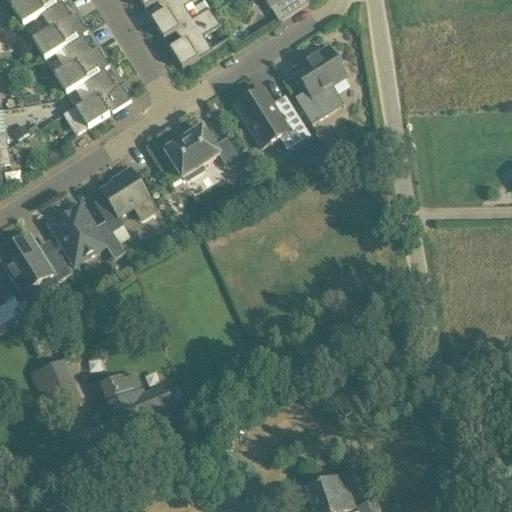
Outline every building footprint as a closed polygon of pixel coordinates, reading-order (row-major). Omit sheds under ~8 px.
[(6,0),(24,28),(63,4),(67,1),(66,0),(6,0)] [(138,0),(146,12),(158,5),(165,0),(138,0)] [(164,15),(152,22),(164,42),(176,35),(194,23),(194,22),(186,9),(200,0),(165,0),(158,5),(164,15)] [(264,0),(280,25),(309,7),(304,0),(264,0)] [(63,4),(24,28),(46,62),(84,38),(89,35),(77,16),(72,19),(63,4)] [(182,44),(171,52),(183,72),(213,53),(204,39),(221,28),(211,11),(194,22),(194,23),(176,35),(182,44)] [(46,62),(67,97),(106,72),(110,70),(99,51),(94,54),(84,38),(46,62)] [(331,54),(329,51),(295,73),(308,94),(296,101),(313,128),(335,114),(332,109),(341,102),(333,89),(347,80),(339,67),(343,65),(334,51),(331,54)] [(115,88),(106,72),(67,97),(76,110),(89,131),(110,118),(109,115),(112,113),(113,116),(132,104),(120,85),(115,88)] [(236,109),(263,152),(280,140),(288,153),(311,138),(287,100),(274,108),(264,92),(236,109)] [(26,109),(41,107),(40,97),(25,99),(26,109)] [(77,139),(89,131),(76,110),(63,118),(77,139)] [(20,145),(31,138),(27,133),(24,127),(13,134),(20,145)] [(37,127),(27,133),(31,138),(40,132),(37,127)] [(241,165),(227,142),(216,150),(203,130),(165,154),(167,157),(163,160),(172,174),(176,172),(183,182),(221,159),(229,172),(241,165)] [(0,153),(9,152),(7,138),(0,139),(0,153)] [(0,169),(11,168),(9,152),(0,153),(0,181),(1,181),(0,177),(0,169)] [(327,165),(320,154),(310,161),(317,171),(327,165)] [(106,224),(113,236),(124,229),(119,220),(134,211),(142,225),(159,215),(150,201),(151,201),(132,171),(119,179),(121,182),(101,194),(105,200),(95,206),(106,224)] [(96,231),(85,213),(81,207),(48,227),(75,270),(107,250),(115,263),(126,256),(113,236),(106,224),(96,231)] [(43,259),(30,239),(26,241),(22,240),(15,244),(14,248),(0,257),(0,262),(27,305),(71,277),(55,252),(43,259)] [(0,310),(6,307),(5,307),(17,300),(4,279),(0,281),(0,310)] [(0,327),(5,336),(8,334),(21,326),(13,313),(0,321),(0,327)] [(58,418),(84,407),(65,363),(40,375),(58,418)] [(123,377),(97,389),(115,432),(118,431),(120,435),(118,435),(124,448),(138,442),(133,429),(131,429),(130,425),(151,417),(153,422),(176,412),(166,389),(145,398),(135,376),(124,380),(123,377)] [(309,423),(305,412),(332,403),(326,386),(282,401),(292,429),(309,423)] [(343,477),(307,490),(314,511),(344,511),(340,499),(349,496),(343,477)] [(382,511),(379,501),(357,508),(358,511),(382,511)]
